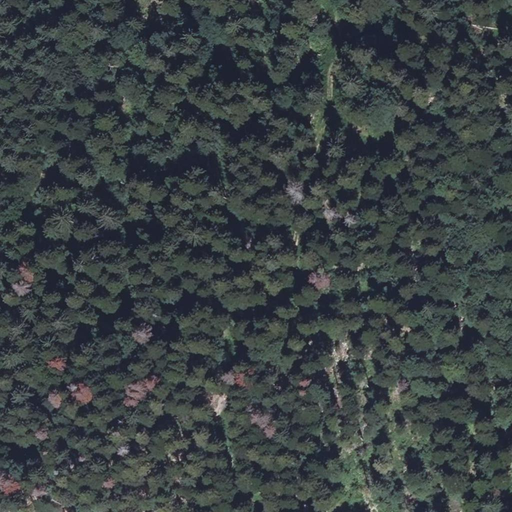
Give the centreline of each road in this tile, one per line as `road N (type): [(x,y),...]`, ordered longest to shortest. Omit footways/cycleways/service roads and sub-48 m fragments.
road 1 (track): [(330,54),(315,152),(279,271),(164,511)]
road 2 (track): [(511,19),(401,124),(374,132),(350,126),(334,82),(323,0)]
